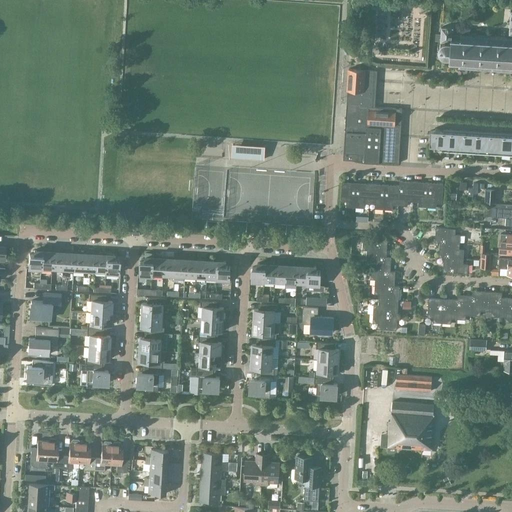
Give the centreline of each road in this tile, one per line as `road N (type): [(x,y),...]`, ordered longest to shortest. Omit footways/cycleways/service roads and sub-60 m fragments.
road 1 (residential): [(511,282),(420,276),(402,229),(329,225),(332,167)]
road 2 (residential): [(346,433),(352,335),(328,248),(247,243)]
road 3 (residential): [(234,426),(247,243)]
road 4 (residential): [(124,419),(134,236)]
road 5 (residential): [(511,174),(332,167)]
road 6 (residential): [(511,508),(341,505)]
road 7 (residential): [(11,382),(22,230)]
